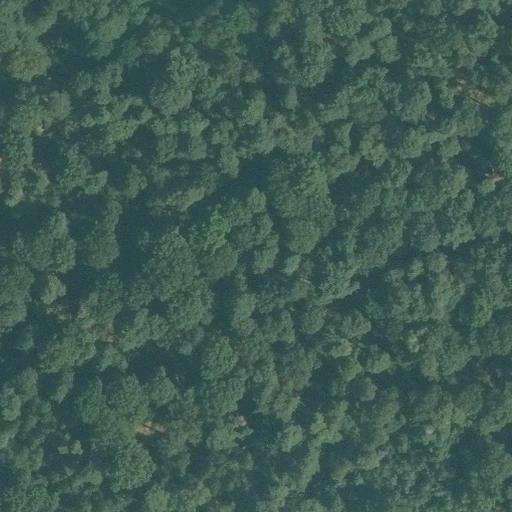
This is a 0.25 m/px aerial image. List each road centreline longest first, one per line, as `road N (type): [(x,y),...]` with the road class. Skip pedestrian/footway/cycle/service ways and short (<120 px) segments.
road 1 (track): [(128,9),(289,511)]
road 2 (track): [(173,0),(0,32)]
